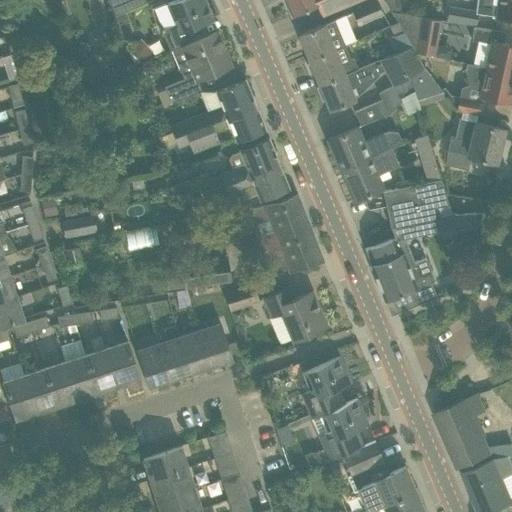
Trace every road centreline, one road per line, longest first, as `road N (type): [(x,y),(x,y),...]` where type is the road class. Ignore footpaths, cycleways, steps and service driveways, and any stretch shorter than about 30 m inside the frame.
road 1 (tertiary): [(399,384),(237,0)]
road 2 (residential): [(260,502),(218,383),(104,423)]
road 3 (residential): [(399,384),(454,356),(497,292),(511,237)]
road 4 (tertiary): [(450,511),(399,384)]
